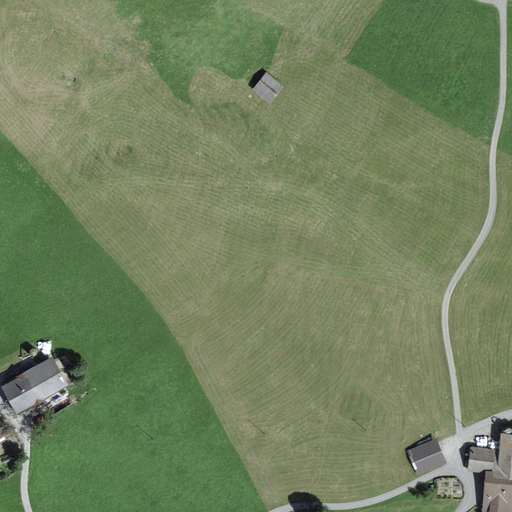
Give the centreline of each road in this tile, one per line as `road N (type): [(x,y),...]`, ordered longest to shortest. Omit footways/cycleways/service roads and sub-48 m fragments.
road 1 (residential): [(457,471),(371,501),(274,511)]
road 2 (track): [(28,511),(26,443),(0,399)]
